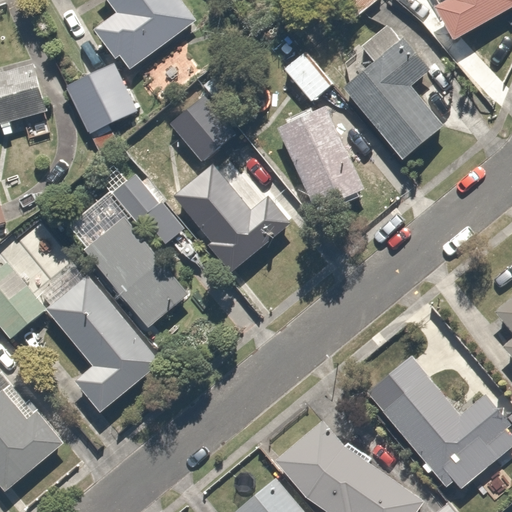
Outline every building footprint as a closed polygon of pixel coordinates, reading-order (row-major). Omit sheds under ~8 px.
[(92,33),(114,61),(119,57),(133,74),(198,23),(180,0),(105,0),(116,13),(92,33)] [(373,0),(326,0),(346,23),(373,0)] [(446,0),(448,2),(435,9),(451,39),(511,7),(511,1),(511,0),(446,0)] [(427,71),(390,27),(364,50),(374,62),(343,88),(404,159),(440,128),(406,89),(427,71)] [(306,52),(285,69),(313,104),(334,87),(306,52)] [(114,63),(67,85),(88,130),(135,108),(114,63)] [(34,64),(0,72),(0,127),(46,116),(34,64)] [(327,107),(277,131),(313,207),(363,183),(327,107)] [(183,109),(166,125),(198,161),(215,145),(183,109)] [(173,200),(212,241),(205,247),(231,274),(237,269),(288,221),(264,195),(248,210),(209,167),(173,200)] [(160,201),(140,217),(163,246),(183,230),(160,201)] [(124,219),(84,253),(145,323),(184,289),(124,219)] [(4,263),(0,265),(0,325),(11,339),(44,311),(4,263)] [(38,293),(51,308),(46,312),(91,367),(71,383),(95,412),(157,359),(88,277),(85,279),(72,264),(38,293)] [(500,346),(511,360),(511,368),(510,370),(511,371),(511,295),(492,312),(511,336),(500,346)] [(414,359),(370,394),(446,489),(511,435),(482,398),(460,416),(414,359)] [(0,391),(0,488),(3,492),(63,442),(39,413),(29,421),(3,389),(0,391)] [(324,424),(275,461),(301,496),(327,511),(415,511),(422,502),(342,448),(324,424)] [(233,511),(299,511),(273,477),(233,511)] [(463,511),(452,499),(438,511),(463,511)]
